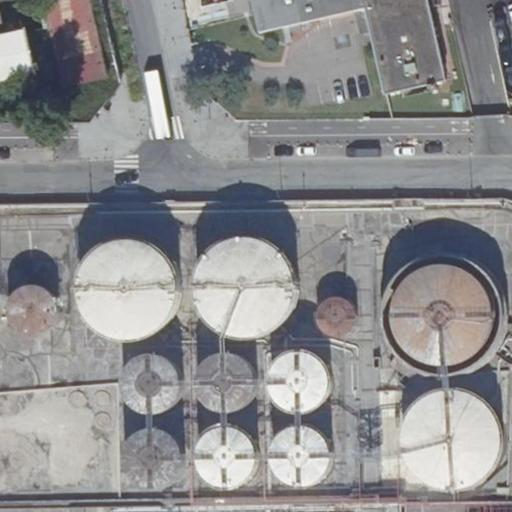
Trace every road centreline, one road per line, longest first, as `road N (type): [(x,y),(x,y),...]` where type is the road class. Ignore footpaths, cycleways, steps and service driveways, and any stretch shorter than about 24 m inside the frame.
road 1 (unclassified): [(181,183),(511,177)]
road 2 (unclassified): [(138,0),(181,183)]
road 3 (unclassified): [(0,181),(181,183)]
